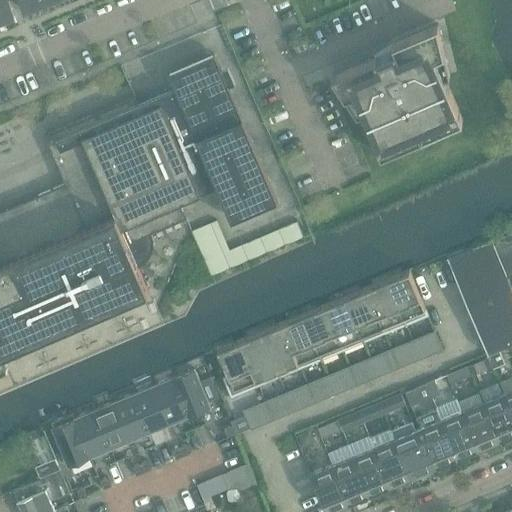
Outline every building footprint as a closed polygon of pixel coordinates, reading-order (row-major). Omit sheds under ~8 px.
[(8,0),(0,0),(0,20),(14,14),(8,0)] [(21,0),(25,10),(46,1),(45,0),(21,0)] [(462,118),(443,76),(449,73),(437,22),(391,42),(395,50),(370,67),(366,59),(331,74),(356,113),(362,111),(380,153),(402,144),(399,136),(436,120),(440,128),(462,118)] [(0,363),(4,362),(0,353),(148,290),(137,264),(142,261),(146,256),(150,251),(151,245),(151,239),(150,233),(149,233),(186,217),(180,202),(216,185),(231,218),(277,198),(228,84),(221,68),(214,51),(167,71),(174,86),(137,102),(134,95),(44,134),(65,183),(0,210),(0,363)] [(511,229),(491,238),(506,273),(511,270),(511,229)] [(506,273),(491,238),(491,237),(447,254),(488,353),(498,349),(511,343),(511,272),(506,274),(506,273)] [(409,270),(387,279),(405,323),(421,317),(419,311),(425,309),(409,270)] [(387,279),(366,288),(382,326),(387,324),(390,329),(405,323),(387,279)] [(366,288),(345,297),(363,340),(379,334),(376,329),(382,326),(366,288)] [(345,297),(324,305),(340,344),(345,341),(348,347),(363,340),(345,297)] [(340,344),(324,305),(303,314),(321,358),(336,351),(334,346),(340,344)] [(306,364),(321,358),(303,314),(282,323),(298,361),(303,359),(306,364)] [(292,363),(298,361),(282,323),(261,332),(279,375),(294,369),(292,363)] [(426,334),(433,351),(441,348),(434,331),(426,334)] [(263,382),(279,375),(261,332),(240,340),(256,379),(261,376),(263,382)] [(250,381),(256,379),(240,340),(218,349),(228,374),(223,376),(231,395),(252,386),(250,381)] [(399,345),(391,349),(398,366),(406,363),(399,345)] [(390,369),(398,366),(391,349),(383,352),(390,369)] [(488,353),(486,354),(488,357),(491,366),(492,368),(504,363),(498,349),(488,353)] [(488,357),(467,365),(471,373),(476,371),(477,373),(487,369),(486,368),(491,366),(488,357)] [(357,363),(349,366),(356,383),(364,380),(357,363)] [(469,372),(465,363),(451,369),(455,377),(469,372)] [(348,387),(356,383),(349,366),(341,369),(348,387)] [(194,367),(173,376),(189,413),(209,404),(208,400),(219,396),(219,395),(210,375),(199,379),(194,367)] [(173,376),(153,384),(169,421),(189,413),(173,376)] [(434,379),(425,383),(430,394),(431,396),(439,393),(434,379)] [(315,380),(307,383),(314,401),(322,398),(315,380)] [(425,383),(424,380),(403,388),(409,402),(430,394),(425,383)] [(306,404),(314,401),(307,383),(299,387),(306,404)] [(153,384),(133,393),(149,429),(169,421),(153,384)] [(511,417),(511,388),(502,393),(511,417)] [(133,393),(114,401),(129,438),(149,429),(133,393)] [(511,417),(502,393),(481,401),(497,440),(511,434),(511,417)] [(386,399),(380,402),(383,409),(384,413),(395,409),(390,397),(386,399)] [(273,398),(265,401),(272,418),(280,415),(273,398)] [(435,407),(435,408),(456,457),(477,449),(460,410),(455,398),(435,407)] [(377,399),(358,407),(363,419),(382,411),(377,399)] [(114,401),(94,409),(109,446),(129,438),(114,401)] [(264,422),(272,418),(265,401),(257,404),(264,422)] [(481,401),(460,410),(477,449),(497,440),(481,401)] [(363,419),(358,407),(349,411),(353,423),(363,419)] [(420,427),(414,429),(423,450),(427,448),(435,466),(456,457),(435,408),(415,416),(420,427)] [(74,417),(89,454),(109,446),(94,409),(74,417)] [(72,413),(51,422),(64,452),(59,454),(59,452),(54,454),(55,458),(60,469),(64,478),(74,474),(69,463),(89,454),(74,417),(73,413),(72,413)] [(315,425),(320,437),(341,428),(336,417),(315,425)] [(248,419),(236,424),(239,432),(242,431),(251,427),(248,419)] [(224,427),(227,437),(235,433),(231,424),(224,427)] [(309,428),(296,433),(302,446),(315,441),(309,428)] [(362,439),(366,449),(370,447),(386,486),(409,477),(393,438),(389,428),(362,439)] [(414,429),(393,438),(409,477),(435,466),(427,448),(423,450),(414,429)] [(45,434),(30,440),(40,464),(55,458),(54,454),(45,434)] [(187,443),(179,446),(183,455),(191,452),(187,443)] [(183,455),(179,446),(172,449),(176,458),(183,455)] [(366,449),(352,455),(368,494),(386,486),(370,447),(366,449)] [(352,455),(331,464),(347,503),(368,494),(352,455)] [(40,464),(35,466),(40,477),(60,469),(55,458),(40,464)] [(147,460),(139,463),(143,472),(151,469),(147,460)] [(227,470),(196,483),(197,487),(202,499),(228,488),(235,487),(239,490),(255,483),(246,462),(244,463),(227,470)] [(143,472),(139,463),(132,466),(136,475),(143,472)] [(326,511),(347,503),(331,464),(310,472),(326,511)] [(52,500),(70,492),(60,469),(40,477),(13,489),(22,511),(49,511),(56,509),(52,500)] [(107,476),(100,479),(104,489),(111,485),(107,476)] [(83,486),(76,489),(80,498),(87,495),(83,486)] [(228,488),(226,491),(227,499),(230,501),(238,500),(240,497),(239,490),(235,487),(228,488)]
